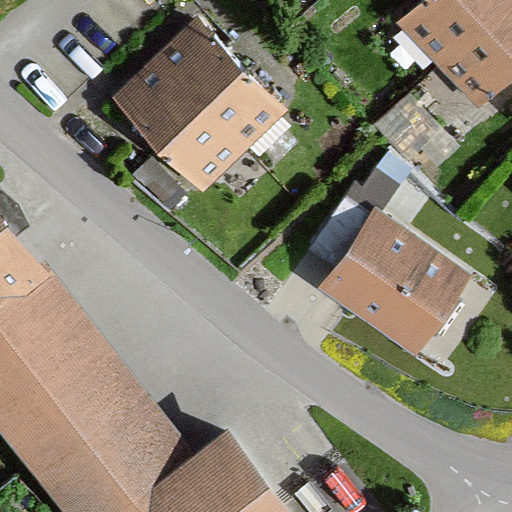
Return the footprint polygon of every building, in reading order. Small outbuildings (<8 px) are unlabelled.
[(480,99),(511,68),(511,0),(433,0),(408,25),(480,99)] [(203,181),(274,110),(195,30),(123,100),(203,181)] [(322,511),(244,410),(210,436),(0,161),(0,402),(84,511),(322,511)] [(349,243),(371,202),(348,189),(325,230),(349,243)] [(413,346),(461,279),(377,220),(330,287),(413,346)]
